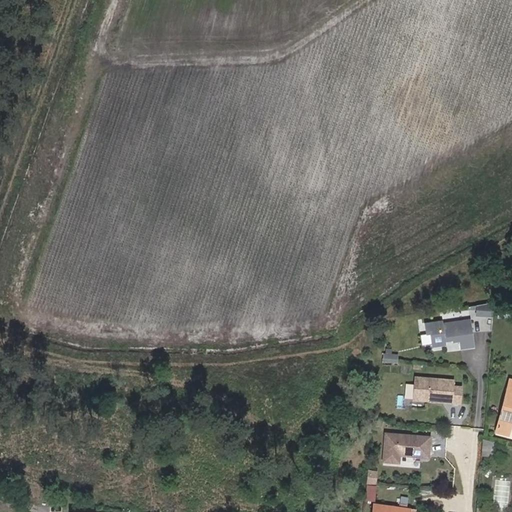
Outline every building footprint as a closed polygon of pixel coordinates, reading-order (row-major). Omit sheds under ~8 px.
[(477,307),(476,314),(492,315),(493,302),(477,305),(477,307)] [(432,333),(435,346),(446,344),(446,340),(453,339),(454,341),(460,340),(461,348),(473,346),(469,320),(443,324),(443,322),(427,325),(428,334),(432,333)] [(398,355),(382,354),(382,361),(397,362),(398,355)] [(453,380),(415,377),(413,399),(426,400),(427,398),(430,398),(430,400),(460,403),(461,386),(453,386),(453,380)] [(499,425),(510,428),(511,421),(511,379),(499,425)] [(510,428),(499,425),(498,430),(509,433),(510,428)] [(429,437),(385,433),(383,461),(398,462),(399,455),(428,457),(429,437)] [(494,441),(482,438),(481,455),(492,456),(494,441)] [(377,475),(378,470),(369,469),(367,499),(376,499),(378,481),(370,480),(371,474),(377,475)] [(477,501),(476,511),(487,511),(488,502),(477,501)]
